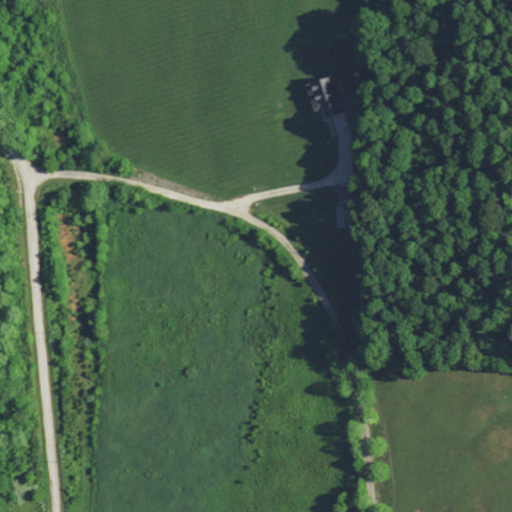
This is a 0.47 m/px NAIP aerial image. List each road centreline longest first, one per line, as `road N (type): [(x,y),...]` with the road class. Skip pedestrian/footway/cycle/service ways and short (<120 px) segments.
road 1 (residential): [(380,511),(352,362),(329,311),(272,233),(241,214),(161,190),(29,170),(0,143)]
road 2 (residential): [(54,511),(29,170)]
